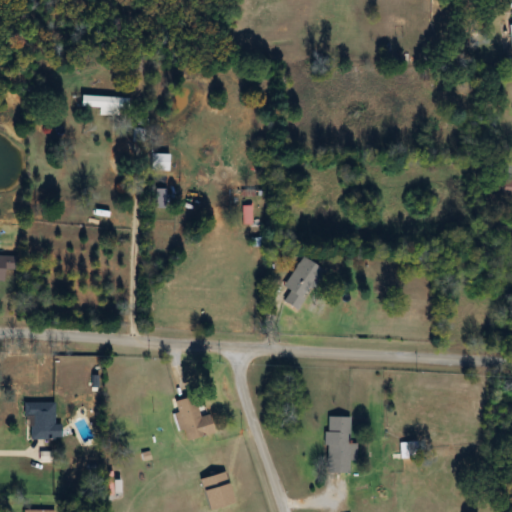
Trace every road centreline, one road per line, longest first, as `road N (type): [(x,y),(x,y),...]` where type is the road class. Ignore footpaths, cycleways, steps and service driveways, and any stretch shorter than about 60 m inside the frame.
road 1 (residential): [(511,364),(0,334)]
road 2 (residential): [(238,350),(283,511)]
